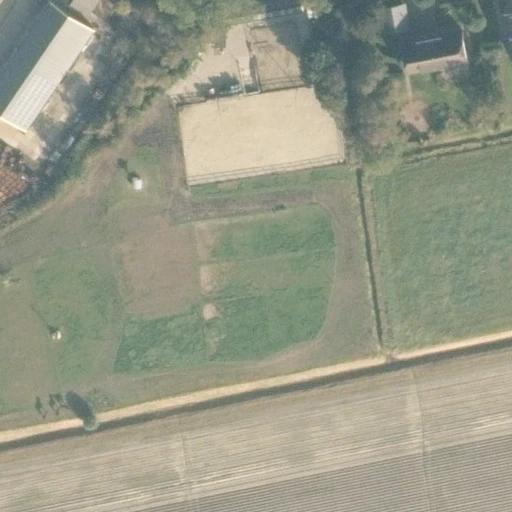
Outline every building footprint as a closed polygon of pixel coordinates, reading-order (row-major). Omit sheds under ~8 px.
[(93,25),(55,0),(47,0),(0,69),(0,107),(26,125),(93,25)] [(72,0),(86,9),(92,0),(72,0)] [(243,0),(246,16),(249,16),(292,8),(301,6),(299,0),(243,0)] [(411,25),(406,0),(400,0),(378,4),(382,29),(411,25)] [(223,16),(214,16),(213,34),(222,35),(223,19),(223,16)] [(409,67),(468,56),(462,26),(403,38),(409,67)]
